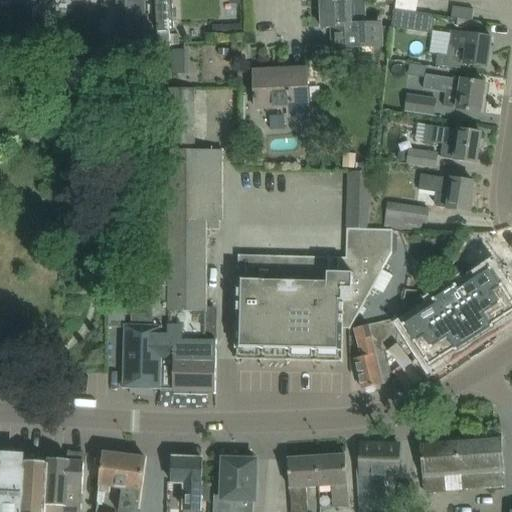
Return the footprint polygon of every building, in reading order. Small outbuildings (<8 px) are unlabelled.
[(40,0),(41,16),(56,15),(55,0),(40,0)] [(170,35),(170,29),(174,29),(173,0),(157,0),(159,48),(180,46),(180,35),(170,35)] [(396,0),(395,10),(416,13),(417,0),(396,0)] [(334,50),(384,48),(383,22),(353,24),(352,1),(321,2),(323,29),(333,28),(334,50)] [(135,2),(119,3),(121,38),(137,38),(135,2)] [(472,21),(474,10),(453,7),(451,18),(472,21)] [(434,15),(416,13),(395,10),(392,28),(431,34),(434,15)] [(492,38),(473,35),(456,33),(453,47),(439,45),(436,66),(465,70),(465,65),(488,68),(492,38)] [(112,35),(99,36),(99,49),(113,48),(112,35)] [(320,68),(328,65),(321,39),(313,41),(320,68)] [(290,109),(290,120),(311,118),(309,88),(307,68),(306,69),(306,73),(256,77),(256,70),(254,71),(255,91),(257,111),(290,109)] [(444,108),(461,111),(481,113),(486,84),(425,75),(424,90),(446,92),(444,108)] [(109,313),(109,328),(125,328),(125,325),(163,326),(162,390),(168,390),(170,390),(174,390),(174,391),(214,392),(216,392),(217,369),(217,360),(218,324),(218,323),(218,322),(218,311),(217,310),(217,309),(216,308),(215,308),(214,308),(207,308),(207,253),(208,253),(208,247),(207,247),(207,230),(220,230),(220,221),(223,221),(223,151),(196,151),(196,88),(169,88),(168,122),(148,122),(148,123),(148,314),(109,313)] [(436,100),(407,96),(404,112),(434,116),(436,100)] [(442,158),(477,164),(482,134),(427,125),(424,142),(444,145),(442,158)] [(313,130),(309,133),(309,140),(319,140),(319,130),(313,130)] [(438,155),(410,151),(408,165),(436,169),(438,155)] [(399,152),(398,160),(405,161),(407,153),(399,152)] [(343,153),(343,168),(356,168),(356,153),(343,153)] [(348,172),(347,229),(368,230),(374,172),(348,172)] [(437,208),(470,213),(475,183),(422,175),(420,190),(437,193),(435,205),(437,208)] [(386,218),(398,220),(427,224),(429,210),(388,205),(386,218)] [(237,334),(236,360),(343,363),(343,336),(343,330),(343,319),(355,319),(349,330),(350,330),(392,253),(393,230),(368,230),(347,229),(347,259),(239,256),(238,298),(237,334)] [(504,309),(511,304),(511,297),(493,267),(460,288),(457,284),(434,298),(437,303),(405,324),(427,358),(438,351),(442,357),(456,348),(458,350),(494,326),(493,324),(507,315),(504,309)] [(362,390),(393,382),(386,351),(396,342),(400,319),(356,329),(363,358),(355,360),(362,390)] [(124,374),(123,389),(124,389),(160,390),(162,390),(163,326),(125,325),(125,328),(124,369),(124,374)] [(271,400),(271,419),(349,417),(348,398),(271,400)] [(505,488),(502,435),(422,441),(425,493),(505,488)] [(361,469),(357,469),(359,509),(371,508),(370,490),(386,489),(385,477),(399,478),(400,446),(362,445),(361,469)] [(139,511),(143,478),(146,459),(105,453),(99,503),(105,504),(106,493),(111,493),(112,488),(123,489),(120,511),(139,511)] [(49,465),(46,511),(81,511),(85,455),(70,454),(69,461),(50,460),(49,465)] [(347,456),(318,458),(320,487),(333,487),(334,509),(350,508),(347,456)] [(203,459),(173,458),(172,483),(186,484),(185,511),(201,511),(202,479),(203,459)] [(320,487),(318,458),(289,460),(292,511),(307,511),(308,510),(310,510),(308,488),(320,487)] [(46,511),(49,465),(47,465),(47,463),(38,463),(38,465),(29,464),(29,462),(27,462),(27,463),(19,463),(18,467),(9,466),(9,462),(1,461),(1,460),(0,460),(0,511),(46,511)] [(252,503),(253,461),(222,460),(221,494),(215,494),(214,511),(234,511),(235,507),(236,502),(252,503)]
